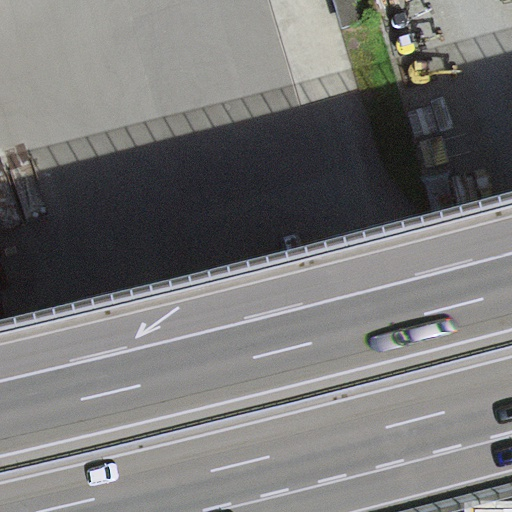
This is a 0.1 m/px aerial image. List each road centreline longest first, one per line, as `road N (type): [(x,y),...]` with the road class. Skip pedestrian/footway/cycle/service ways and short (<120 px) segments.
road 1 (motorway): [(511,291),(0,418)]
road 2 (motorway): [(37,511),(511,394)]
road 3 (motorway): [(276,511),(511,453)]
